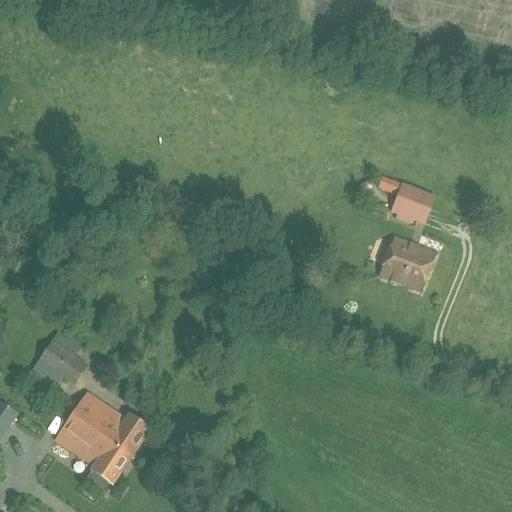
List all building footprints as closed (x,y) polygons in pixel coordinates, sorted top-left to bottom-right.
[(411,189),(382,178),(378,189),(397,196),(390,213),(424,226),(431,209),(427,206),(431,195),(411,187),(411,189)] [(421,294),(436,254),(393,238),(378,277),(421,294)] [(74,387),(88,366),(51,341),(37,362),(74,387)] [(72,418),(131,458),(149,430),(128,416),(126,420),(88,395),(72,418)] [(0,441),(18,416),(0,402),(0,441)] [(131,458),(72,418),(56,441),(94,467),(91,471),(112,486),(131,458)]
